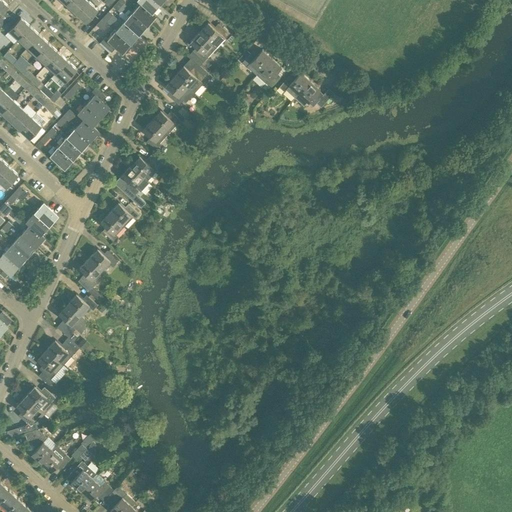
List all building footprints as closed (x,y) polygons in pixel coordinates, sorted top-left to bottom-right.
[(0,0),(0,27),(11,16),(5,11),(9,6),(1,0),(0,0)] [(88,1),(87,0),(71,0),(67,5),(77,14),(88,1)] [(118,0),(113,7),(117,10),(125,1),(124,0),(118,0)] [(160,4),(156,0),(136,0),(140,3),(141,2),(152,13),(160,4)] [(98,10),(88,1),(77,14),(86,23),(98,10)] [(141,2),(140,3),(132,11),(147,25),(156,16),(152,13),(141,2)] [(109,11),(102,18),(106,21),(113,15),(109,11)] [(132,11),(124,21),(139,34),(147,25),(132,11)] [(21,17),(9,30),(4,35),(14,44),(18,39),(30,26),(21,17)] [(106,21),(102,18),(96,25),(100,28),(106,21)] [(139,34),(124,21),(116,30),(131,43),(139,34)] [(208,22),(199,31),(216,47),(228,33),(218,23),(214,28),(208,22)] [(39,35),(30,26),(18,39),(27,47),(39,35)] [(116,30),(107,39),(105,37),(100,42),(111,52),(116,47),(122,53),(131,43),(116,30)] [(216,47),(199,31),(190,41),(196,47),(192,51),(203,61),(216,47)] [(49,43),(39,35),(27,47),(37,56),(49,43)] [(49,43),(37,56),(46,65),(58,52),(49,43)] [(262,49),(257,55),(253,51),(242,62),(256,74),(271,57),(262,49)] [(12,64),(17,60),(7,51),(3,56),(12,64)] [(67,60),(58,52),(46,65),(55,73),(67,60)] [(281,66),(271,57),(256,74),(270,87),(280,76),(276,72),(281,66)] [(0,65),(6,71),(10,66),(1,58),(0,59),(0,65)] [(17,60),(12,64),(22,73),(26,68),(17,60)] [(77,69),(67,60),(55,73),(65,82),(77,69)] [(183,65),(174,75),(195,93),(203,85),(199,81),(204,76),(193,66),(189,71),(183,65)] [(10,66),(6,71),(7,72),(3,76),(8,81),(12,76),(15,79),(19,75),(10,66)] [(26,68),(22,73),(31,81),(35,77),(26,68)] [(301,72),(295,78),(291,74),(279,87),(284,91),(285,89),(294,98),(310,80),(301,72)] [(19,75),(15,79),(24,88),(28,83),(19,75)] [(195,93),(174,75),(166,84),(171,90),(167,94),(179,104),(183,100),(186,103),(195,93)] [(35,77),(31,81),(40,90),(45,85),(35,77)] [(310,80),(294,98),(303,106),(307,102),(312,106),(316,103),(320,107),(333,93),(329,88),(323,94),(319,90),(319,89),(310,80)] [(70,89),(74,92),(81,85),(77,82),(70,89)] [(38,92),(28,83),(24,88),(33,97),(38,92)] [(53,93),(45,85),(40,90),(54,102),(61,94),(56,90),(53,93)] [(94,94),(86,103),(101,117),(109,107),(102,100),(106,96),(96,87),(91,91),(94,94)] [(74,92),(70,89),(64,96),(68,99),(74,92)] [(4,91),(0,95),(0,111),(1,113),(13,100),(4,91)] [(47,100),(38,92),(33,97),(43,105),(47,100)] [(23,108),(13,100),(1,113),(11,121),(23,108)] [(61,113),(47,100),(43,105),(52,114),(53,113),(57,117),(61,113)] [(101,117),(86,103),(77,112),(84,118),(92,125),(101,117)] [(23,108),(11,121),(20,130),(32,117),(23,108)] [(69,109),(63,115),(67,119),(73,112),(69,109)] [(170,111),(166,115),(160,110),(152,119),(167,134),(176,125),(177,126),(181,121),(170,111)] [(32,118),(32,117),(20,130),(29,139),(41,126),(41,125),(45,120),(37,113),(32,118)] [(67,119),(63,115),(56,122),(60,126),(67,119)] [(84,118),(75,127),(90,140),(99,131),(92,125),(84,118)] [(167,134),(152,119),(143,129),(149,134),(145,138),(156,149),(160,144),(159,143),(167,134)] [(52,127),(46,134),(50,137),(56,131),(52,127)] [(90,140),(75,127),(67,136),(82,149),(90,140)] [(50,137),(46,134),(35,145),(39,149),(50,137)] [(67,136),(58,145),(73,159),(82,149),(67,136)] [(73,159),(58,145),(49,155),(64,168),(73,159)] [(149,156),(145,161),(139,155),(131,165),(144,177),(147,180),(160,166),(149,156)] [(0,175),(9,166),(0,157),(0,175)] [(144,177),(131,165),(122,174),(128,180),(124,184),(135,194),(139,189),(135,186),(144,177)] [(9,166),(0,175),(0,181),(6,188),(18,175),(9,166)] [(13,192),(21,199),(18,196),(24,189),(20,185),(13,192)] [(21,199),(13,192),(7,199),(11,203),(12,202),(15,206),(21,199)] [(136,203),(141,208),(145,203),(140,199),(136,203)] [(0,206),(0,211),(5,216),(12,209),(5,202),(0,206)] [(34,211),(49,225),(58,216),(43,202),(34,211)] [(118,202),(110,211),(122,223),(130,214),(134,218),(139,213),(128,203),(124,208),(118,202)] [(49,225),(34,211),(25,221),(29,224),(40,234),(49,225)] [(122,223),(110,211),(101,221),(107,226),(103,231),(113,241),(118,236),(114,232),(122,223)] [(1,228),(5,232),(12,224),(8,220),(1,228)] [(29,224),(21,233),(36,246),(44,238),(40,234),(29,224)] [(36,246),(21,233),(13,242),(28,256),(36,246)] [(28,256),(13,242),(4,251),(19,265),(28,256)] [(107,250),(103,254),(98,248),(88,258),(101,270),(110,261),(113,265),(118,260),(107,250)] [(19,265),(4,251),(0,255),(0,264),(10,274),(19,265)] [(101,270),(88,258),(80,267),(85,273),(81,277),(92,287),(93,286),(97,283),(93,279),(101,270)] [(101,295),(93,286),(92,287),(89,291),(97,299),(101,295)] [(76,293),(67,303),(81,315),(89,306),(93,309),(97,305),(86,294),(82,299),(76,293)] [(85,319),(81,315),(67,303),(59,312),(65,318),(61,322),(72,332),(76,328),(80,331),(85,326),(85,319)] [(104,306),(100,310),(104,314),(108,310),(104,306)] [(0,334),(8,326),(7,325),(11,320),(12,319),(1,310),(0,311),(0,334)] [(55,339),(46,349),(63,365),(72,355),(78,348),(67,338),(61,345),(55,339)] [(83,338),(78,344),(83,349),(89,343),(83,338)] [(63,365),(46,349),(38,359),(44,364),(40,368),(43,371),(39,375),(58,392),(61,389),(53,381),(53,380),(51,378),(63,365)] [(25,395),(45,413),(53,404),(51,402),(55,397),(44,387),(40,391),(34,386),(25,395)] [(45,413),(25,395),(17,405),(23,410),(19,414),(27,422),(30,424),(34,420),(36,422),(45,413)] [(26,428),(25,425),(18,427),(20,434),(24,433),(31,431),(30,427),(26,428)] [(38,429),(31,431),(24,433),(26,439),(32,444),(42,433),(38,429)] [(32,444),(36,448),(31,453),(41,462),(53,449),(44,441),(47,437),(42,432),(42,433),(32,444)] [(78,457),(86,448),(87,447),(82,443),(71,454),(76,459),(78,457)] [(86,448),(78,457),(83,462),(92,453),(86,448)] [(151,467),(162,456),(153,448),(143,459),(151,467)] [(53,449),(41,462),(50,471),(56,465),(60,469),(70,458),(65,454),(62,457),(53,449)] [(72,472),(76,476),(70,481),(80,490),(96,473),(82,461),(72,472)] [(96,473),(80,490),(90,499),(95,493),(99,497),(109,486),(105,482),(105,481),(104,480),(104,479),(99,474),(97,474),(96,473),(96,474),(96,473)] [(0,499),(9,490),(0,481),(0,499)] [(111,499),(115,503),(110,509),(113,511),(125,511),(132,505),(135,501),(121,488),(111,499)] [(18,498),(9,490),(0,499),(0,504),(6,510),(18,498)] [(20,511),(26,506),(18,498),(6,510),(8,511),(20,511)]
